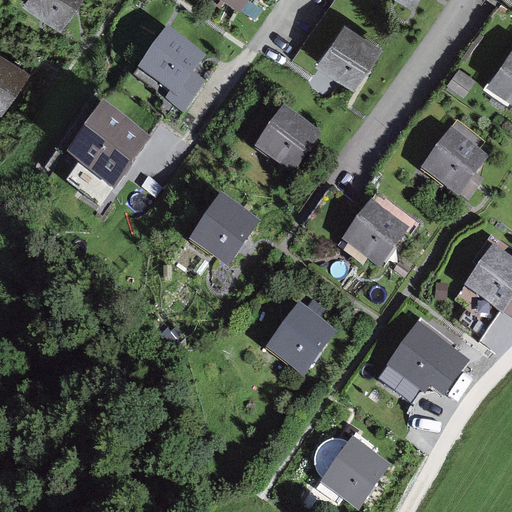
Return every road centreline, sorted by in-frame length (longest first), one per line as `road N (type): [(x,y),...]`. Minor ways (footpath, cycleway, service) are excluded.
road 1 (residential): [(460,0),(337,180)]
road 2 (residential): [(177,157),(288,0)]
